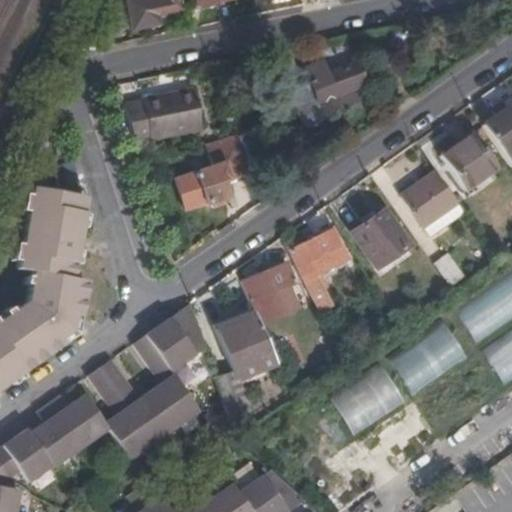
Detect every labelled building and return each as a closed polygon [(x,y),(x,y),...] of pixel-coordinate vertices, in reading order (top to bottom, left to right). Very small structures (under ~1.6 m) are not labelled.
[(88,0),(99,29),(118,23),(110,0),(88,0)] [(182,10),(179,0),(127,0),(133,29),(159,25),(157,15),(166,13),(182,10)] [(157,15),(159,25),(167,23),(166,13),(157,15)] [(289,87),(300,120),(306,124),(317,121),(319,115),(345,106),(348,112),(358,108),(352,89),(361,86),(352,65),(323,75),(319,64),(303,70),(306,81),(289,87)] [(141,104),(122,107),(134,145),(197,132),(190,90),(141,99),(141,104)] [(511,104),(480,127),(508,168),(511,165),(511,104)] [(248,131),(236,135),(247,165),(259,161),(248,131)] [(438,157),(462,191),(495,167),(471,134),(438,157)] [(247,165),(236,135),(215,142),(223,163),(174,181),(184,210),(203,204),(211,208),(220,205),(222,200),(225,198),(220,184),(249,173),(247,165)] [(397,197),(418,227),(455,203),(433,172),(397,197)] [(16,270),(28,273),(69,280),(83,200),(30,189),(28,197),(21,197),(19,214),(24,216),(19,246),(12,246),(10,260),(16,262),(16,270)] [(425,236),(461,212),(455,203),(418,227),(425,236)] [(349,234),(373,269),(405,246),(380,212),(349,234)] [(288,252),(316,310),(329,305),(322,290),(326,287),(318,272),(332,265),(326,254),(340,247),(332,231),(288,252)] [(448,289),(462,280),(446,258),(432,267),(448,289)] [(249,311),(255,325),(295,308),(286,286),(293,283),(285,263),(237,283),(249,311)] [(511,269),(459,307),(483,339),(511,318),(511,269)] [(4,318),(0,320),(0,323),(31,366),(59,347),(56,341),(68,332),(70,319),(77,320),(84,283),(69,280),(28,273),(27,278),(22,278),(21,284),(26,286),(24,303),(10,313),(6,309),(1,313),(4,318)] [(193,319),(188,303),(143,336),(160,361),(169,373),(203,348),(193,319)] [(263,368),(272,365),(255,325),(249,311),(221,322),(223,325),(214,330),(234,379),(263,368)] [(447,316),(391,354),(418,395),(471,357),(447,316)] [(0,387),(31,366),(0,323),(0,387)] [(511,329),(486,348),(509,382),(511,380),(511,329)] [(160,361),(143,336),(131,345),(148,370),(160,361)] [(109,360),(97,369),(114,393),(127,385),(109,360)] [(185,389),(199,379),(187,364),(174,374),(185,389)] [(377,366),(329,398),(354,436),(403,404),(377,366)] [(266,374),(263,368),(234,379),(237,386),(266,374)] [(97,369),(85,377),(103,401),(114,393),(97,369)] [(147,392),(173,429),(196,412),(171,376),(147,392)] [(127,385),(114,393),(125,408),(137,400),(127,385)] [(173,429),(147,392),(137,400),(125,408),(150,445),(173,429)] [(114,393),(103,401),(113,416),(125,408),(114,393)] [(228,399),(237,426),(252,420),(242,393),(228,399)] [(102,424),(82,396),(66,406),(59,396),(47,404),(78,449),(106,430),(102,424)] [(78,449),(47,404),(35,412),(42,423),(27,434),(50,466),(51,468),(78,449)] [(150,445),(125,408),(113,416),(102,424),(106,430),(127,460),(150,445)] [(26,483),(50,466),(27,434),(25,430),(0,447),(0,469),(7,479),(18,472),(26,483)] [(251,466),(230,479),(237,490),(258,477),(251,466)] [(269,469),(234,495),(247,511),(285,511),(303,500),(269,469)] [(228,486),(203,504),(208,511),(247,511),(234,495),(228,486)] [(0,487),(0,511),(13,511),(17,491),(0,487)] [(167,511),(158,498),(137,511),(167,511)]
